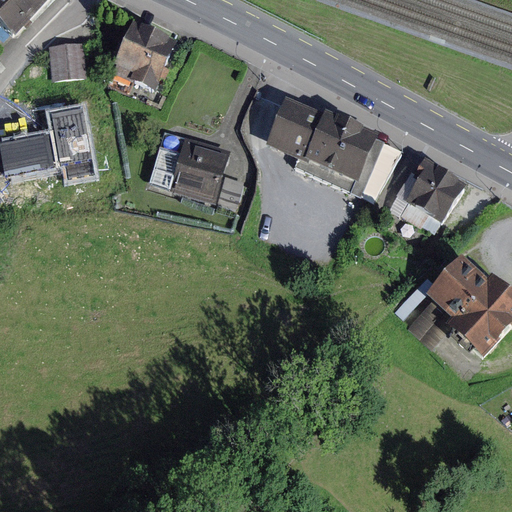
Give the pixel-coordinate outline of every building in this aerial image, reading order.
[(63,1),(62,0),(0,0),(0,14),(23,39),(63,1)] [(187,51),(143,33),(124,80),(168,98),(187,51)] [(66,49),(53,50),(55,82),(83,80),(81,47),(66,49)] [(336,127),(297,109),(280,147),(320,164),(318,168),(370,191),(392,143),(340,120),(336,127)] [(238,159),(180,140),(164,189),(222,208),(238,159)] [(467,189),(428,164),(405,200),(444,225),(467,189)] [(511,348),(511,303),(473,269),(436,310),(497,365),(511,348)]
